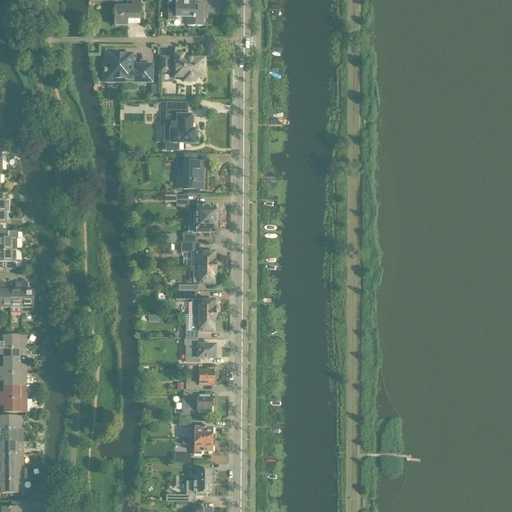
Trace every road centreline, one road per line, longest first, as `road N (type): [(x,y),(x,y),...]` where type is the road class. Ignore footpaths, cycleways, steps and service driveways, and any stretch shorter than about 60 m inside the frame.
road 1 (secondary): [(241,511),(243,42)]
road 2 (residential): [(243,42),(90,40)]
